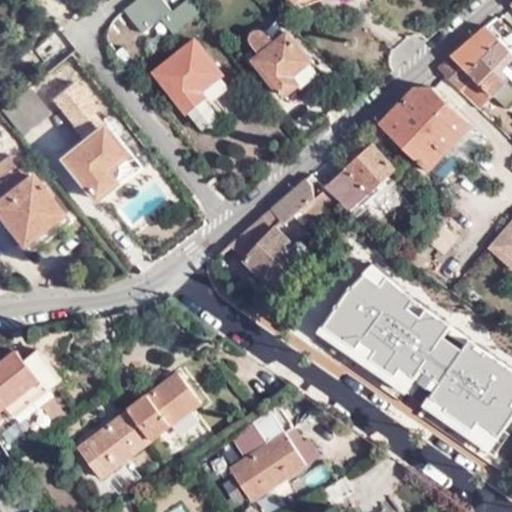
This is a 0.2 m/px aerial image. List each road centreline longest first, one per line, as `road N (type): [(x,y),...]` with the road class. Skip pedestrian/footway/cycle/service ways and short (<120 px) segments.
road 1 (residential): [(490,0),(173,273)]
road 2 (residential): [(173,273),(504,511)]
road 3 (residential): [(173,273),(125,293),(0,310)]
